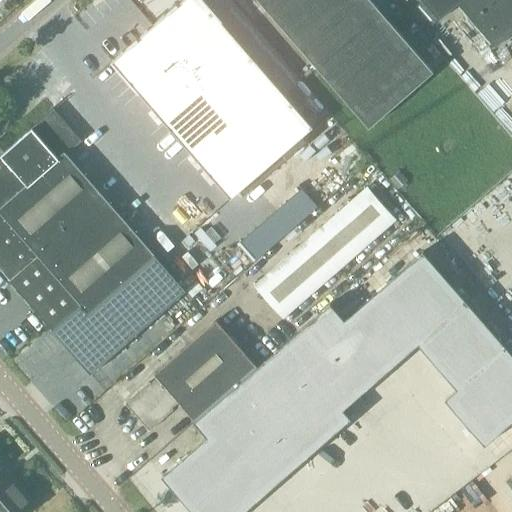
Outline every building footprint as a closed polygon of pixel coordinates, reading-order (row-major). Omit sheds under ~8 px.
[(203,0),(183,0),(152,27),(113,61),(111,62),(139,95),(140,94),(231,199),(313,128),(222,23),(223,22),(203,0)] [(257,0),(369,129),(434,73),(370,0),(257,0)] [(511,0),(420,0),(422,2),(417,7),(432,25),(438,21),(439,21),(458,4),(495,48),(511,33),(511,0)] [(0,165),(3,168),(0,170),(0,267),(11,280),(9,282),(91,375),(187,291),(66,155),(81,142),(54,111),(0,158),(0,165)] [(283,321),(396,222),(367,189),(254,288),(283,321)] [(207,438),(162,477),(192,511),(244,511),(351,419),(344,410),(418,345),(457,390),(445,400),(485,446),(511,422),(511,353),(423,252),(345,320),(344,320),(334,308),(331,305),(330,304),(194,422),(207,438)] [(163,316),(152,325),(160,335),(171,326),(163,316)] [(216,322),(154,377),(157,380),(151,386),(149,384),(125,405),(149,433),(173,412),(172,410),(178,404),(194,422),(256,368),(216,322)] [(372,472),(388,489),(394,483),(379,466),(372,472)] [(32,506),(8,477),(0,483),(0,511),(27,511),(36,505),(34,504),(32,506)] [(468,511),(511,511),(511,505),(502,490),(468,511)]
